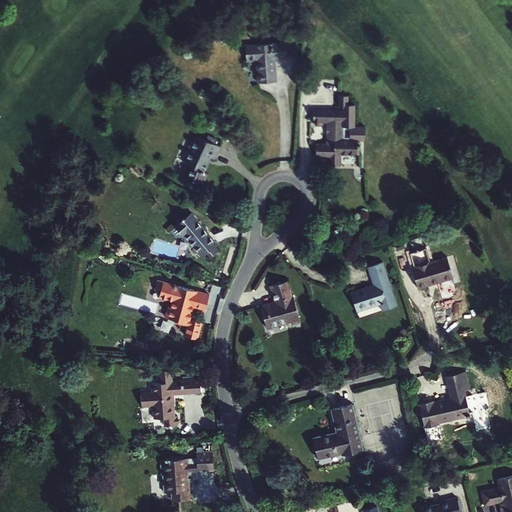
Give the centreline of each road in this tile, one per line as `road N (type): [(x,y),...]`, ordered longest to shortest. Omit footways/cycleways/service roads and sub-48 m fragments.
road 1 (residential): [(226,413),(428,361)]
road 2 (residential): [(226,413),(221,336),(251,258)]
road 3 (residential): [(251,258),(297,221),(306,202),(302,184),(286,175),(269,178),(258,197)]
